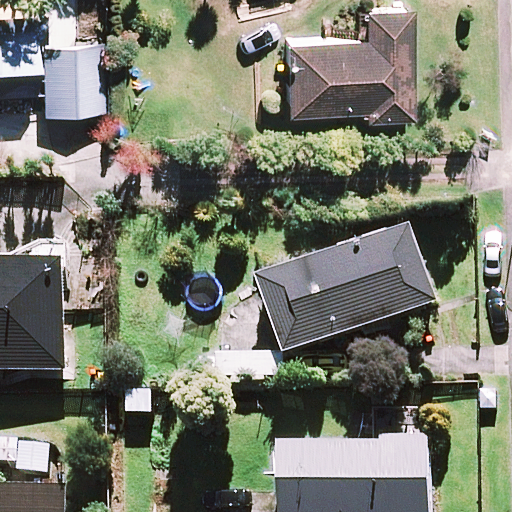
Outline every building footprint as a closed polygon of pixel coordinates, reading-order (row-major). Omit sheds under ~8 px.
[(406,106),(407,1),(361,0),(360,34),(284,33),(283,104),(406,106)] [(0,83),(12,83),(12,114),(76,114),(100,114),(100,48),(33,48),(33,29),(0,28),(0,83)] [(437,305),(412,231),(265,282),(291,356),(437,305)] [(0,377),(66,378),(67,268),(0,267),(0,377)] [(433,511),(432,442),(285,444),(286,511),(433,511)] [(49,452),(0,445),(0,474),(45,480),(49,452)] [(0,511),(68,511),(68,493),(0,492),(0,511)]
